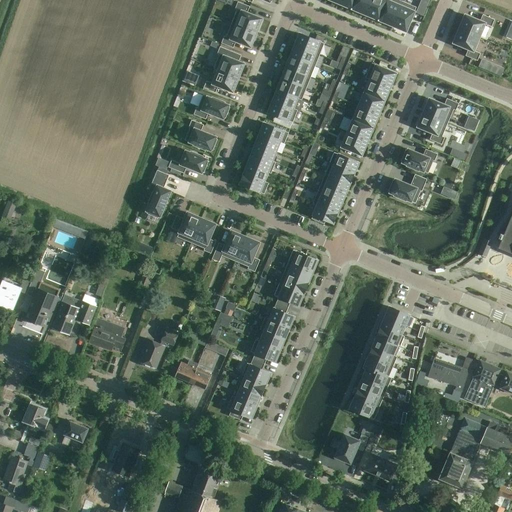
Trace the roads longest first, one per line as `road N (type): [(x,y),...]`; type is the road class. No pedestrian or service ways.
road 1 (residential): [(342,249),(218,193),(294,12)]
road 2 (tertiary): [(257,452),(22,355)]
road 3 (residential): [(342,249),(257,452)]
road 4 (residential): [(420,61),(342,249)]
road 5 (residential): [(511,320),(342,249)]
road 6 (tertiary): [(387,507),(257,452)]
road 7 (residential): [(420,61),(294,12)]
